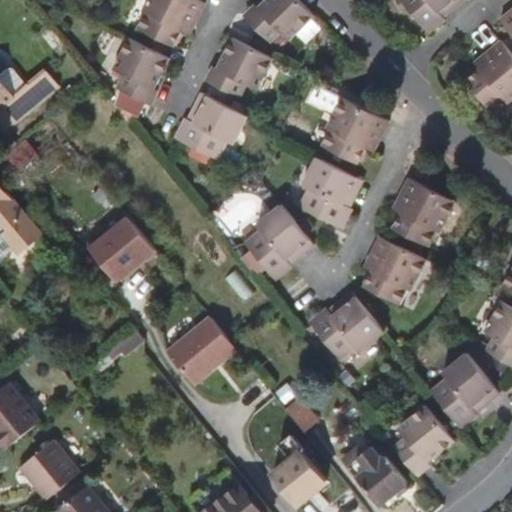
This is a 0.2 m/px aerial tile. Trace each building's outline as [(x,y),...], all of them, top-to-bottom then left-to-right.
[(197,24),(208,0),(152,0),(149,8),(152,10),(144,25),(180,43),(183,37),(188,27),(191,20),(197,24)] [(247,14),(258,2),(255,0),(251,0),(242,9),(247,14)] [(292,33),(313,12),(303,0),(260,0),(258,2),(247,14),(271,37),(283,25),(292,33)] [(408,0),(427,24),(429,26),(442,16),(447,12),(441,5),(447,0),(456,0),(459,2),(461,0),(408,0)] [(447,12),(459,2),(456,0),(447,0),(441,5),(447,12)] [(511,5),(503,13),(511,23),(511,5)] [(194,30),(197,24),(191,20),(188,27),(194,30)] [(156,77),(168,52),(126,32),(112,63),(123,68),(116,82),(122,85),(143,97),(145,98),(152,84),(156,77)] [(257,85),(271,53),(231,34),(214,71),(211,78),(239,93),(246,79),(257,85)] [(511,99),(511,97),(511,43),(505,35),(482,52),(488,59),(481,64),(469,74),(494,106),(507,95),(511,99)] [(481,64),(488,59),(482,52),(476,57),(481,64)] [(10,67),(0,55),(0,74),(17,95),(24,97),(30,92),(10,67)] [(31,85),(18,68),(10,67),(30,92),(33,90),(31,85)] [(0,109),(17,95),(0,74),(0,109)] [(149,100),(156,86),(152,84),(145,98),(149,100)] [(137,109),(143,97),(122,85),(115,97),(137,109)] [(234,142),(248,113),(201,89),(195,103),(194,103),(202,107),(195,122),(187,118),(186,121),(179,136),(197,145),(214,153),(219,156),(227,139),(234,142)] [(380,144),(392,120),(346,97),(330,129),(333,131),(327,143),(362,161),(369,148),(373,140),(380,144)] [(195,122),(202,107),(194,103),(187,118),(195,122)] [(376,152),(380,144),(373,140),(369,148),(376,152)] [(214,153),(197,145),(192,156),(209,164),(214,153)] [(345,203),(351,189),(359,192),(367,178),(320,155),(305,184),(311,187),(303,204),(342,224),(348,213),(352,206),(345,203)] [(45,229),(0,174),(0,226),(19,250),(45,229)] [(444,231),(460,197),(415,175),(403,197),(409,202),(405,209),(397,224),(433,243),(440,228),(444,231)] [(352,206),(359,192),(351,189),(345,203),(352,206)] [(405,209),(409,202),(403,197),(399,206),(405,209)] [(314,245),(282,204),(256,225),(261,231),(245,243),(273,277),(290,264),(286,258),(296,249),(302,255),(314,245)] [(130,215),(92,246),(119,280),(134,269),(131,265),(141,258),(143,261),(158,249),(130,215)] [(416,289),(432,257),(384,233),(371,258),(380,262),(376,270),(369,284),(404,302),(412,287),(416,289)] [(302,255),(296,249),(286,258),(290,264),(302,255)] [(74,256),(61,267),(72,282),(86,271),(74,256)] [(141,258),(131,265),(134,269),(143,261),(141,258)] [(376,270),(380,262),(371,258),(367,265),(376,270)] [(386,334),(352,293),(339,303),(344,309),(333,318),(328,312),(311,325),(340,360),(354,348),(360,355),(386,334)] [(511,299),(505,295),(487,326),(496,331),(488,344),(511,358),(511,299)] [(333,318),(344,309),(339,303),(338,304),(329,311),(328,312),(333,318)] [(211,315),(168,350),(195,383),(217,366),(215,364),(222,358),(224,360),(239,348),(211,315)] [(129,359),(149,343),(138,328),(108,351),(116,362),(126,355),(129,359)] [(472,406),(484,396),(488,401),(499,393),(466,350),(442,370),(448,376),(431,390),(459,425),(476,411),(472,406)] [(287,379),(273,390),(284,405),(298,394),(287,379)] [(41,419),(10,383),(0,390),(0,422),(3,427),(0,429),(0,431),(10,444),(41,419)] [(476,411),(488,401),(484,396),(472,406),(476,411)] [(320,421),(301,398),(287,408),(306,432),(320,421)] [(424,455),(451,433),(422,399),(396,420),(402,430),(390,440),(411,465),(424,455)] [(326,478),(303,451),(306,449),(293,433),(280,443),(292,459),(274,474),(297,504),(327,480),(326,478)] [(53,495),(82,471),(56,439),(27,463),(53,495)] [(337,469),(315,442),(306,449),(303,451),(326,478),(337,469)] [(407,481),(377,444),(371,449),(367,443),(345,459),(380,502),(407,481)] [(414,470),(426,460),(424,455),(411,465),(414,470)] [(112,511),(89,484),(55,511),(112,511)] [(263,511),(242,486),(209,511),(263,511)]
